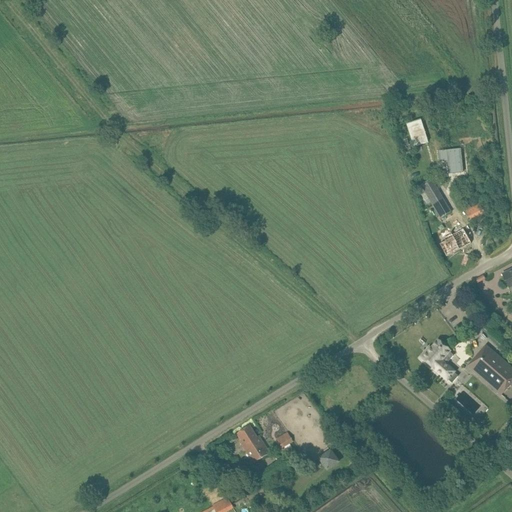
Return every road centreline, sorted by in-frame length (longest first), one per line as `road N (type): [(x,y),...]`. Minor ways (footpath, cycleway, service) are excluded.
road 1 (track): [(5,0),(114,131),(358,343)]
road 2 (unclassified): [(88,511),(358,343)]
road 3 (unclassified): [(511,476),(358,343)]
road 4 (unclassified): [(358,343),(511,249)]
road 5 (unclassified): [(511,169),(494,0)]
